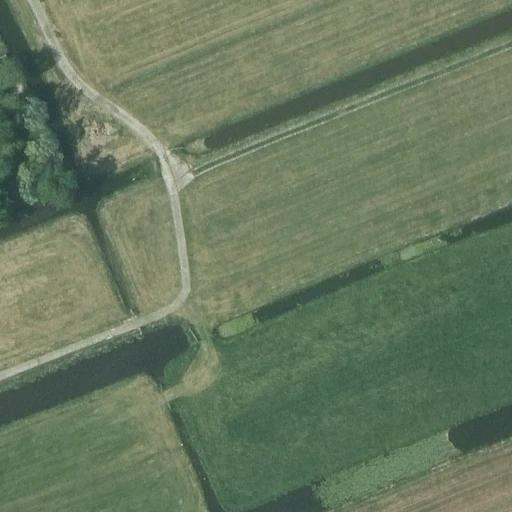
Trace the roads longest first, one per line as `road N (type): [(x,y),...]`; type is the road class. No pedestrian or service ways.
road 1 (track): [(0,378),(169,310),(186,283),(171,186),(155,144),(81,89),(31,0)]
road 2 (track): [(171,186),(511,43)]
